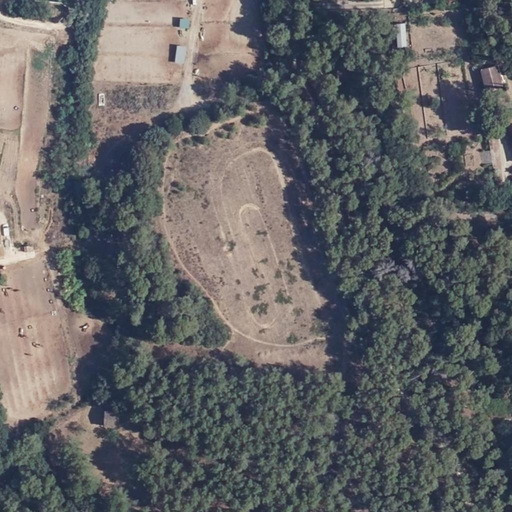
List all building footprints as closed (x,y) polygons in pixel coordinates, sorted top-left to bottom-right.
[(395,46),(404,46),(404,24),(396,24),(395,46)] [(176,63),(186,63),(186,46),(177,46),(176,63)] [(494,68),(480,71),(483,91),(483,93),(499,90),(494,68)] [(107,221),(98,220),(97,227),(106,229),(107,221)] [(101,425),(118,426),(119,410),(102,409),(101,425)]
